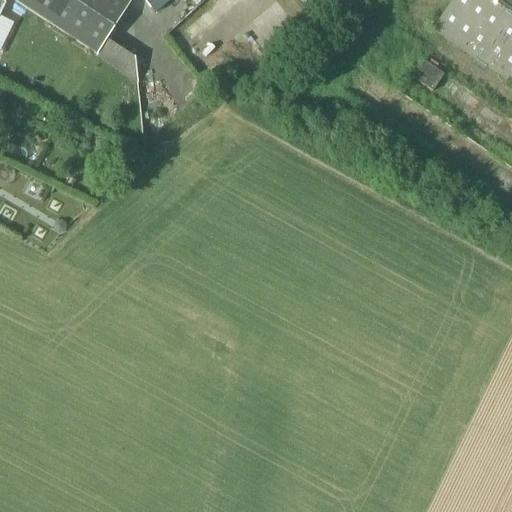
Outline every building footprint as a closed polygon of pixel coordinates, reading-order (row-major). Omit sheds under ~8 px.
[(126,0),(10,0),(138,83),(134,59),(106,42),(131,3),(126,0)] [(167,0),(146,0),(156,11),(167,0)] [(347,0),(290,0),(248,35),(271,63),(347,0)] [(511,0),(452,0),(431,31),(511,86),(511,0)] [(101,157),(110,153),(107,141),(97,144),(101,157)]
